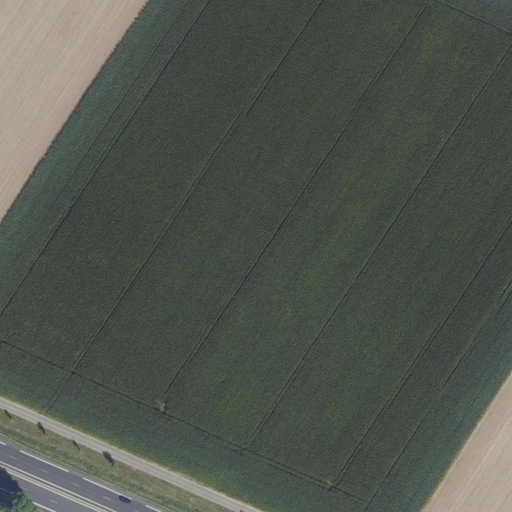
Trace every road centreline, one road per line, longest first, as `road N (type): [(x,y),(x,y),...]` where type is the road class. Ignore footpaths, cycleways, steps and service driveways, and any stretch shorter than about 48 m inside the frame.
road 1 (unclassified): [(0,401),(252,511)]
road 2 (trunk): [(140,511),(0,450)]
